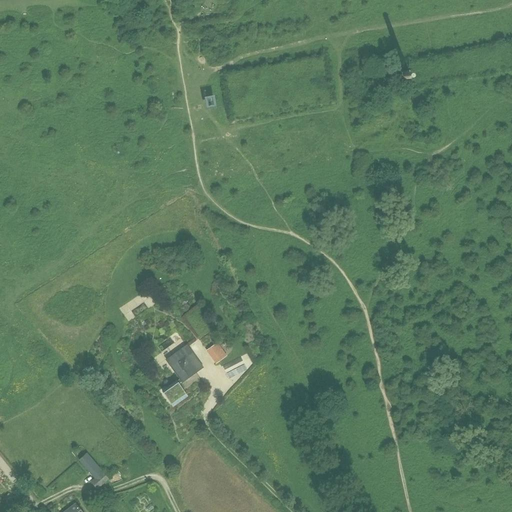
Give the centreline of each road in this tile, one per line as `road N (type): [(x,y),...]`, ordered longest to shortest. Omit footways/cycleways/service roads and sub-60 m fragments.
road 1 (track): [(28,511),(68,494),(152,476),(160,476),(180,511)]
road 2 (track): [(292,511),(210,430),(203,415),(219,387)]
